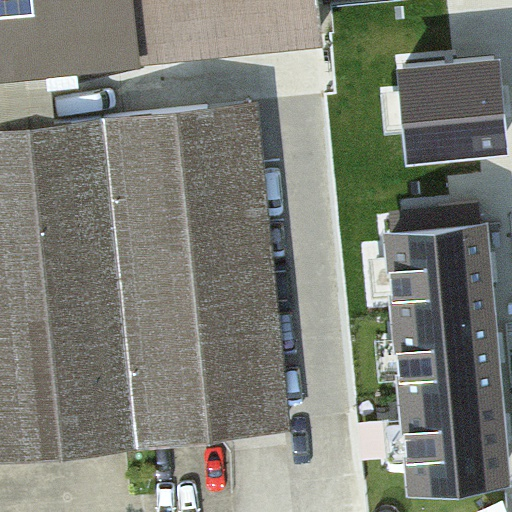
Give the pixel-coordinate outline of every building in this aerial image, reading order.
[(0,0),(0,66),(317,36),(313,0),(0,0)] [(498,58),(407,66),(415,152),(506,144),(498,58)] [(259,103),(0,127),(0,443),(289,416),(259,103)] [(483,221),(392,230),(400,315),(492,306),(483,221)] [(492,306),(400,315),(408,394),(500,385),(492,306)] [(500,385),(408,394),(416,479),(508,470),(500,385)]
